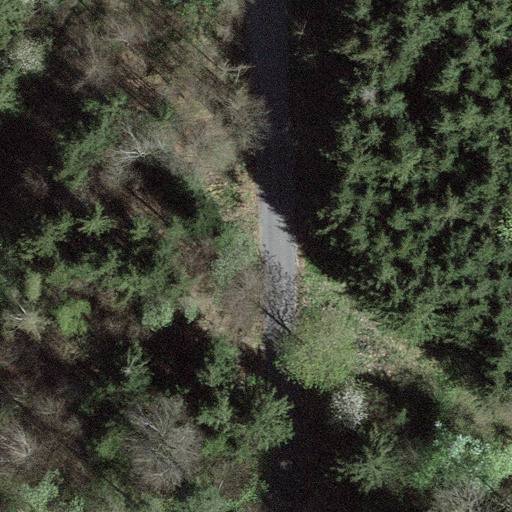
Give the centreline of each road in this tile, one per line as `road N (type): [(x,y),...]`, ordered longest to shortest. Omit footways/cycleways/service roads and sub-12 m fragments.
road 1 (tertiary): [(274,511),(263,0)]
road 2 (track): [(90,0),(0,141)]
